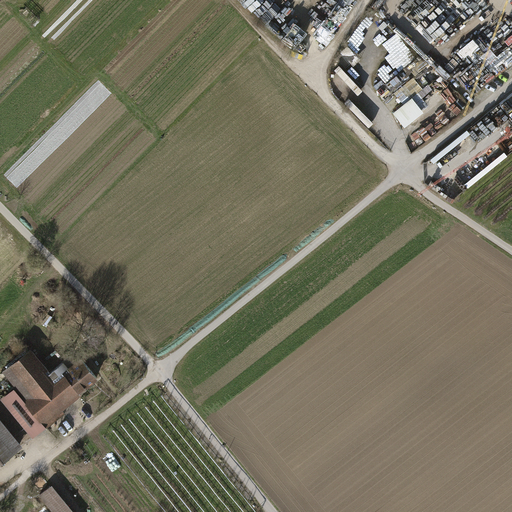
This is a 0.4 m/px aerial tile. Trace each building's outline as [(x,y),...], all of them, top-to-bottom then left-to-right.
[(398,32),(385,44),(393,53),(406,41),(398,32)] [(505,70),(511,64),(511,45),(495,59),(505,70)] [(414,95),(395,111),(407,126),(426,110),(414,95)] [(30,351),(1,374),(12,388),(0,397),(0,400),(29,437),(100,383),(80,356),(65,367),(61,362),(47,373),(30,351)] [(0,464),(25,446),(0,414),(0,464)] [(71,511),(51,487),(40,496),(53,511),(71,511)]
